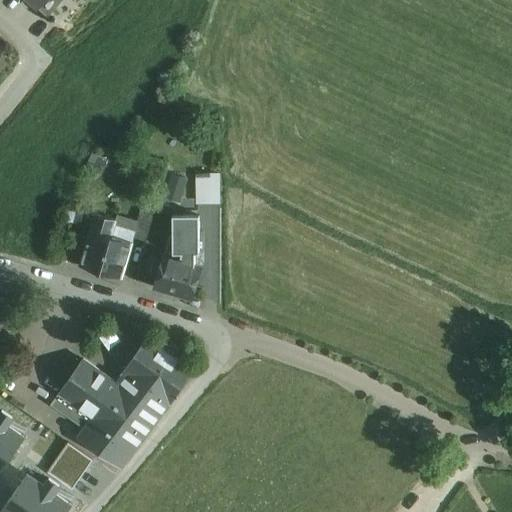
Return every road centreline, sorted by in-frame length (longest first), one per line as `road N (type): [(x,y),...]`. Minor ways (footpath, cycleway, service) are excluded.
road 1 (residential): [(0,265),(334,366),(475,443)]
road 2 (residential): [(0,115),(34,69),(35,54),(0,15)]
